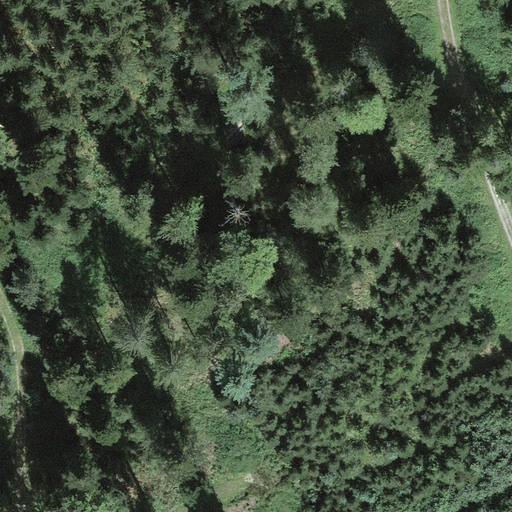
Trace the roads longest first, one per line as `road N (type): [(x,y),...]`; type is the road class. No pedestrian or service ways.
road 1 (track): [(0,219),(267,481),(202,511)]
road 2 (track): [(446,0),(489,174),(511,231)]
